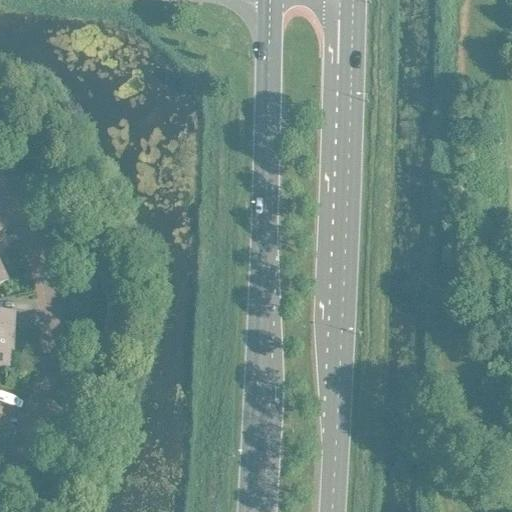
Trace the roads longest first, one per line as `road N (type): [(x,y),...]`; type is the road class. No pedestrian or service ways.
road 1 (secondary): [(275,0),(252,511)]
road 2 (secondary): [(338,511),(357,0)]
road 3 (residential): [(0,478),(20,457),(51,390),(57,307),(38,242),(0,185)]
